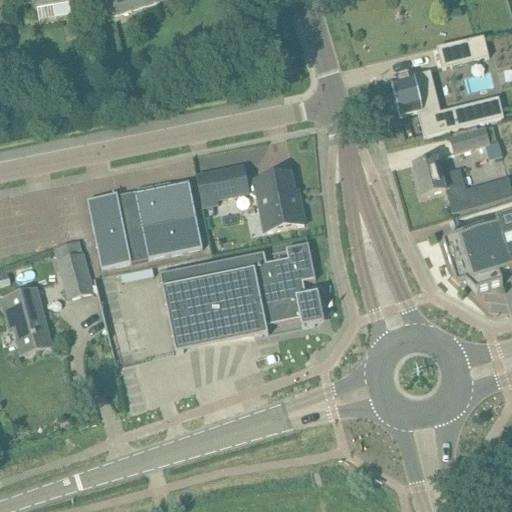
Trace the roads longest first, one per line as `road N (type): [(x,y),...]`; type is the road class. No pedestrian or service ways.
road 1 (residential): [(339,109),(0,176)]
road 2 (tertiary): [(0,510),(268,424)]
road 3 (tertiary): [(359,207),(377,361)]
road 4 (tertiary): [(430,340),(403,306),(359,207)]
road 5 (tertiary): [(268,424),(387,409)]
